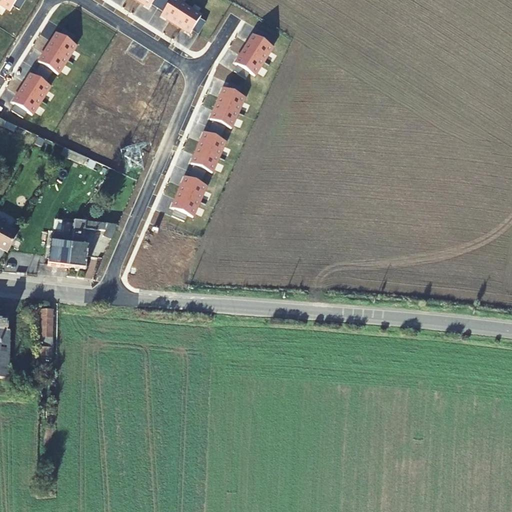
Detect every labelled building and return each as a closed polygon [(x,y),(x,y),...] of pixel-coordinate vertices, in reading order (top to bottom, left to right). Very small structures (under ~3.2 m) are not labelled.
[(0,0),(0,4),(10,11),(13,6),(19,10),(25,0),(0,0)] [(136,0),(150,8),(151,5),(157,9),(163,0),(136,0)] [(187,8),(173,0),(171,0),(171,1),(168,0),(163,0),(157,9),(163,13),(162,16),(176,25),(187,8)] [(201,17),(187,8),(176,25),(190,34),(192,31),(198,35),(205,23),(199,20),(201,17)] [(57,34),(48,48),(67,61),(76,46),(71,43),(75,37),(63,30),(59,36),(57,34)] [(253,36),(244,50),(264,62),(273,48),(268,45),(271,39),(260,31),(256,37),(253,36)] [(67,61),(48,48),(38,63),(41,65),(37,70),(49,78),(53,72),(58,75),(67,61)] [(264,62),(244,50),(235,65),(237,66),(234,72),(245,80),(249,74),(254,77),(264,62)] [(31,75),(22,89),(41,102),(50,87),(45,84),(49,78),(37,70),(33,76),(31,75)] [(223,89),(217,105),(238,114),(245,98),(239,96),(242,89),(229,84),(226,90),(223,89)] [(41,102),(22,89),(13,104),(15,105),(11,111),(23,119),(27,113),(32,116),(41,102)] [(238,114),(217,105),(210,120),(213,122),(210,128),(223,134),(225,127),(231,130),(238,114)] [(204,133),(197,149),(219,158),(225,143),(220,140),(223,134),(210,128),(207,135),(204,133)] [(203,178),(206,172),(212,174),(219,158),(197,149),(191,165),(193,166),(191,173),(203,178)] [(185,178),(178,194),(199,203),(206,187),(201,185),(203,178),(191,173),(188,179),(185,178)] [(199,203),(178,194),(172,209),(174,210),(171,217),(184,222),(187,216),(193,219),(199,203)] [(68,268),(74,221),(71,221),(73,204),(66,203),(64,220),(52,218),(51,227),(62,228),(60,244),(50,243),(47,266),(68,268)] [(74,221),(68,268),(85,270),(87,248),(82,247),(84,229),(104,232),(102,237),(110,241),(117,226),(74,221)] [(0,226),(0,249),(7,253),(16,235),(0,226)] [(53,349),(53,311),(41,310),(41,366),(52,366),(52,349),(53,349)] [(0,378),(7,379),(8,332),(6,331),(6,322),(0,321),(0,378)]
